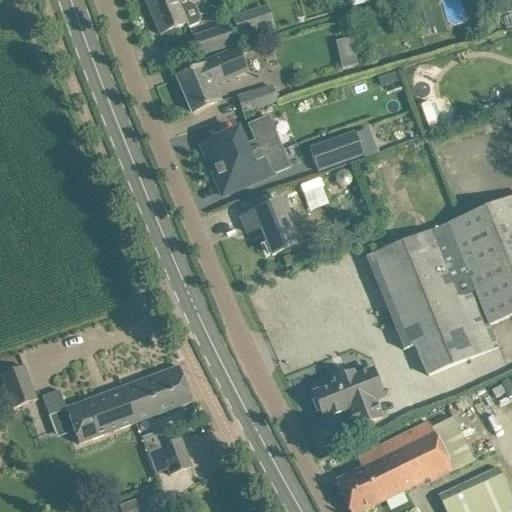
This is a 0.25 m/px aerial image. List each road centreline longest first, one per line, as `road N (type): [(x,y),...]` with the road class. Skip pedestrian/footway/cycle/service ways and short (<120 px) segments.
road 1 (tertiary): [(300,511),(196,318),(71,0)]
road 2 (unclassified): [(104,0),(244,348),(331,511)]
